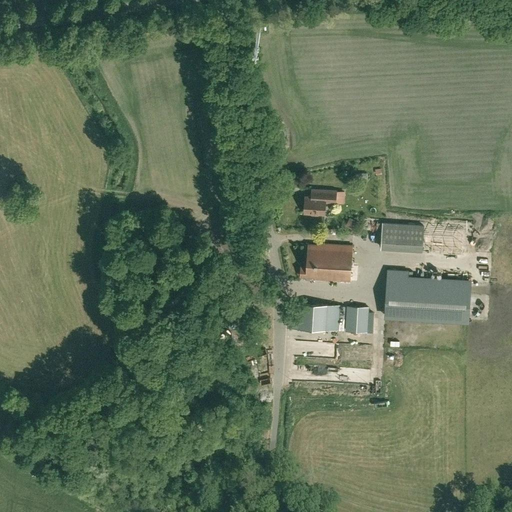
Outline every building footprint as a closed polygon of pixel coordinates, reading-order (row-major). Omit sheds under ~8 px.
[(306,195),(305,211),(325,213),(325,201),(335,202),(336,190),(312,189),(312,196),(306,195)] [(350,217),(346,225),(355,230),(359,222),(350,217)] [(434,247),(435,225),(385,222),(383,246),(424,248),(424,246),(434,247)] [(300,264),(300,276),(315,277),(351,280),(353,245),(317,243),(308,243),(306,264),(300,264)] [(136,257),(144,268),(158,257),(149,246),(136,257)] [(386,316),(472,320),(474,278),(409,274),(409,269),(389,268),(386,316)] [(338,330),(340,305),(288,301),(287,326),(338,330)] [(345,330),(367,331),(369,307),(347,306),(345,330)] [(243,335),(248,340),(254,334),(249,329),(243,335)]
